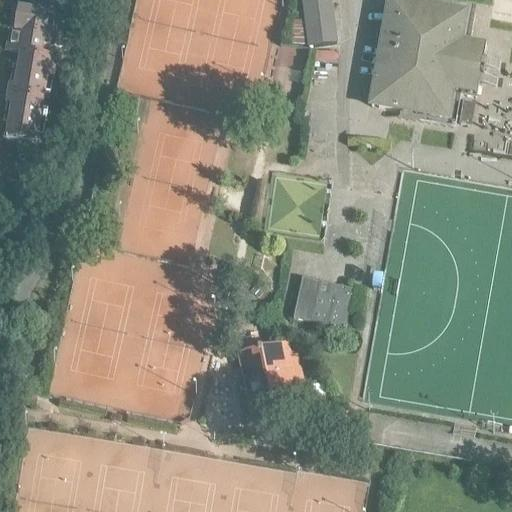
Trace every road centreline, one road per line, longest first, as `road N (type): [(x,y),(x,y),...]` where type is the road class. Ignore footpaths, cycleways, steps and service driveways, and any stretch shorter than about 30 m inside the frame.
road 1 (unclassified): [(0,343),(11,299),(55,224),(104,0)]
road 2 (unknown): [(353,0),(336,249)]
